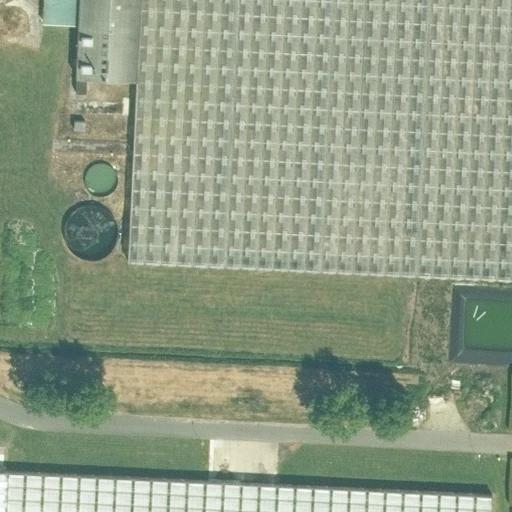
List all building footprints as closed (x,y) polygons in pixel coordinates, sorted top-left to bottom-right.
[(44,0),(44,8),(43,23),(78,25),(76,77),(86,78),(136,80),(139,0),(44,0)] [(511,0),(139,0),(136,80),(127,261),(511,279),(511,0)] [(86,78),(76,77),(75,93),(86,93),(86,78)] [(74,121),(73,130),(84,130),(85,121),(74,121)] [(0,511),(490,511),(491,494),(0,470),(0,511)]
